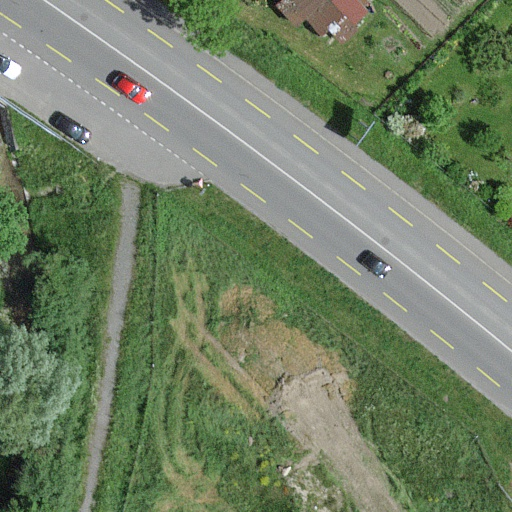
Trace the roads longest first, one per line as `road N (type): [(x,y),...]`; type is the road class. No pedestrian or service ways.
road 1 (primary): [(45,0),(153,71),(511,350)]
road 2 (unknown): [(226,358),(397,511)]
